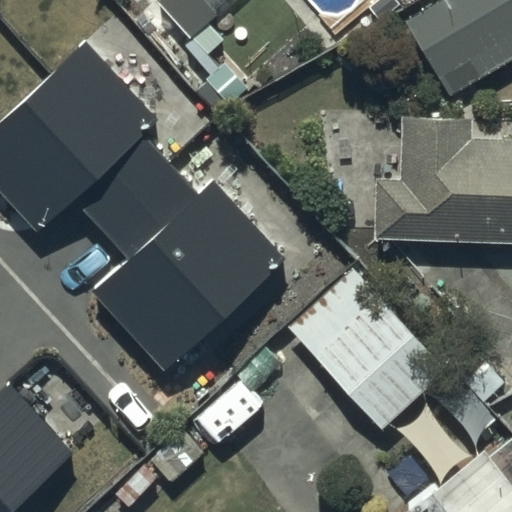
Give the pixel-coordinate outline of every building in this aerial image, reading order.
[(223,42),(180,0),(169,0),(149,21),(196,69),(223,42)] [(216,0),(223,7),(230,0),(258,32),(286,7),(279,0),(216,0)] [(450,86),(511,47),(511,0),(424,0),(405,12),(450,86)] [(158,104),(86,28),(0,109),(0,186),(37,226),(71,193),(121,246),(82,282),(164,369),(288,253),(211,172),(194,188),(135,125),(158,104)] [(511,230),(511,125),(472,124),(472,107),(400,105),(399,169),(375,169),(374,228),(511,230)] [(356,257),(290,316),(379,416),(445,358),(356,257)] [(0,511),(75,444),(10,373),(0,382),(0,511)] [(511,511),(511,472),(482,433),(379,511),(511,511)]
